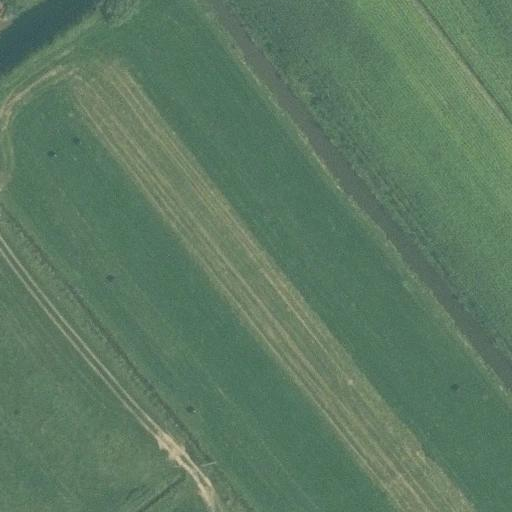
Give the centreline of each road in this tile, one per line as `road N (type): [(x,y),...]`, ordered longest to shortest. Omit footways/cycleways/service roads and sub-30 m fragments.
road 1 (track): [(220,0),(511,364)]
road 2 (track): [(0,260),(126,417),(163,440),(219,511)]
